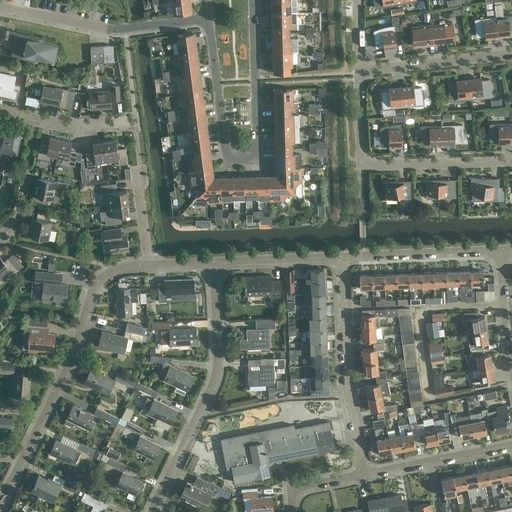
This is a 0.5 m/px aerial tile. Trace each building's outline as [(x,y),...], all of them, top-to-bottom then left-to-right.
[(169,0),(165,1),(167,14),(189,12),(187,0),(169,0)] [(296,12),(295,0),(273,0),(274,13),(290,12),(296,12)] [(511,14),(503,15),(502,3),(494,4),(495,16),(497,36),(510,35),(509,32),(511,31),(511,14)] [(275,32),(287,32),(287,26),(291,26),(290,12),(274,13),(275,32)] [(485,35),(485,38),(497,36),(495,16),(475,19),(477,36),(485,35)] [(446,42),(446,39),(454,38),(452,21),(431,24),(434,44),(446,42)] [(411,26),(413,46),(434,44),(431,24),(411,26)] [(383,46),(383,49),(396,48),(393,25),(389,26),(385,26),(383,27),(378,28),(376,29),(373,30),(373,31),(375,47),(383,46)] [(54,61),(58,44),(41,39),(41,37),(6,30),(4,38),(14,40),(11,55),(36,60),(37,58),(54,61)] [(178,54),(194,52),(191,32),(179,34),(180,40),(176,41),(178,54)] [(297,38),(291,39),(291,38),(288,38),(287,32),(275,32),(275,52),(291,52),(297,51),(297,38)] [(103,45),(104,61),(114,61),(113,45),(103,45)] [(184,73),(197,72),(194,52),(178,54),(180,67),(183,67),(184,73)] [(291,52),(275,52),(276,72),(288,72),(288,65),(292,65),(291,52)] [(21,84),(27,85),(30,70),(24,68),(21,84)] [(13,89),(15,75),(0,72),(0,94),(15,97),(16,89),(13,89)] [(183,93),(199,91),(197,72),(184,73),(185,79),(182,80),(183,93)] [(491,96),(489,79),(480,80),(480,77),(468,78),(470,98),(491,96)] [(456,79),(456,82),(448,83),(450,101),(470,98),(468,78),(456,79)] [(423,104),(421,86),(413,87),(412,84),(400,86),(403,106),(423,104)] [(55,88),(43,85),(39,101),(59,105),(72,107),(75,91),(69,90),(55,86),(55,88)] [(119,100),(118,85),(111,86),(111,92),(109,92),(109,91),(99,91),(99,93),(89,94),(90,109),(99,108),(99,107),(110,106),(110,99),(112,99),(112,100),(119,100)] [(388,87),(388,90),(380,91),(382,108),(403,106),(400,86),(388,87)] [(293,102),(292,88),(276,88),(277,109),(289,108),(297,108),(297,102),(293,102)] [(189,112),(202,111),(199,91),(183,93),(185,107),(188,106),(189,112)] [(290,114),(289,108),(277,109),(277,128),(298,128),(298,114),(290,114)] [(188,133),(204,130),(202,111),(189,112),(190,119),(187,119),(188,133)] [(498,140),(498,143),(511,143),(510,122),(489,123),(490,140),(498,140)] [(388,143),(388,146),(401,146),(401,123),(398,123),(394,123),(390,124),(387,125),(385,125),(380,126),(380,127),(380,144),(388,143)] [(454,144),(454,141),(462,141),(462,124),(441,125),(442,145),(454,144)] [(429,142),(429,145),(442,145),(441,125),(421,125),(421,142),(429,142)] [(18,130),(18,129),(14,128),(2,126),(2,127),(0,128),(0,163),(3,164),(6,152),(13,154),(13,153),(17,150),(18,150),(22,135),(21,134),(18,130)] [(290,148),(290,141),(299,141),(298,128),(277,128),(278,148),(290,148)] [(194,152),(207,150),(204,130),(188,133),(190,146),(194,145),(194,152)] [(57,156),(60,138),(49,136),(47,146),(40,144),(37,158),(49,160),(51,155),(57,156)] [(80,161),(81,153),(69,150),(71,141),(60,138),(57,156),(63,157),(62,163),(74,166),(76,160),(80,161)] [(104,141),(107,162),(117,160),(118,165),(127,164),(124,148),(117,149),(115,139),(104,141)] [(88,169),(101,167),(100,163),(107,162),(104,141),(92,142),(93,152),(85,153),(88,169)] [(294,167),(301,167),(301,154),(291,154),(290,148),(278,148),(278,168),(294,167)] [(192,158),(194,171),(194,172),(210,170),(207,150),(194,152),(195,158),(192,158)] [(300,198),(295,193),(295,186),(298,182),(302,182),(301,167),(294,167),(278,168),(279,176),(278,177),(300,198)] [(5,168),(4,174),(17,177),(19,171),(5,168)] [(211,178),(210,170),(194,172),(194,171),(187,172),(189,187),(193,187),(196,190),(197,195),(192,201),(212,178),(211,178)] [(481,178),(468,176),(468,177),(471,177),(469,187),(473,187),(473,200),(498,199),(497,178),(498,178),(498,177),(481,178)] [(300,198),(278,177),(277,177),(269,178),(270,200),(269,200),(276,200),(276,202),(282,208),(287,203),(284,200),(284,197),(288,193),(295,193),(300,198)] [(52,200),(56,182),(40,178),(39,185),(34,184),(32,195),(52,200)] [(212,179),(212,178),(192,201),(197,196),(203,196),(206,198),(206,202),(221,202),(221,201),(220,179),(212,179)] [(233,198),(245,197),(245,178),(232,179),(233,198)] [(245,197),(257,197),(257,178),(245,178),(245,197)] [(269,200),(270,200),(269,178),(257,178),(257,197),(259,197),(259,200),(269,200)] [(221,201),(231,201),(231,198),(233,198),(232,179),(220,179),(221,201)] [(455,197),(455,179),(457,179),(423,180),(425,180),(426,198),(455,197)] [(410,203),(410,181),(412,181),(412,180),(382,181),(382,182),(385,181),(386,199),(401,199),(401,204),(410,203)] [(107,204),(128,201),(126,190),(116,191),(115,183),(100,185),(102,199),(106,198),(107,204)] [(121,223),(120,214),(129,213),(128,201),(107,204),(108,211),(100,212),(101,220),(105,220),(105,225),(121,223)] [(48,240),(52,222),(35,219),(34,226),(29,225),(27,236),(48,240)] [(127,250),(125,234),(119,235),(119,228),(102,231),(103,242),(108,241),(109,252),(119,251),(119,252),(127,251),(127,250)] [(11,277),(23,267),(12,254),(4,261),(0,257),(0,277),(6,272),(11,277)] [(306,282),(311,281),(324,281),(323,269),(307,269),(307,277),(306,277),(306,282)] [(470,271),(470,283),(483,283),(482,270),(470,271)] [(66,301),(67,284),(59,284),(60,279),(52,279),(52,272),(35,271),(34,282),(43,282),(42,296),(53,297),(52,300),(66,301)] [(452,294),(452,284),(458,284),(458,271),(445,272),(445,284),(446,291),(446,301),(457,300),(457,294),(452,294)] [(459,300),(465,300),(464,284),(470,283),(470,271),(458,271),(458,284),(459,300)] [(421,285),(433,285),(433,272),(420,273),(421,285)] [(433,285),(445,284),(445,272),(433,272),(433,285)] [(396,286),(409,286),(408,273),(396,274),(396,286)] [(414,294),(414,286),(421,285),(420,273),(408,273),(409,286),(409,294),(414,294)] [(372,287),(384,287),(384,274),(371,275),(372,287)] [(384,287),(396,286),(396,274),(384,274),(384,287)] [(271,281),(271,275),(244,276),(244,284),(244,295),(272,294),(272,297),(280,297),(279,281),(271,281)] [(359,288),(372,287),(371,275),(359,275),(359,288)] [(193,291),(193,278),(164,279),(165,293),(181,293),(182,298),(194,298),(196,298),(195,291),(193,291)] [(311,294),(324,293),(324,281),(311,281),(311,294)] [(118,315),(132,314),(131,301),(138,301),(137,288),(116,289),(118,315)] [(446,301),(446,291),(440,291),(441,297),(434,297),(434,302),(447,302),(446,301)] [(471,291),(471,301),(484,300),(483,291),(471,291)] [(312,306),(325,305),(324,293),(311,294),(312,306)] [(414,294),(409,294),(409,303),(420,303),(420,298),(415,298),(415,294),(414,294)] [(365,299),(365,295),(359,295),(360,305),(370,305),(369,299),(365,299)] [(308,306),(308,318),(325,317),(325,305),(312,306),(308,306)] [(398,315),(410,314),(409,307),(397,308),(398,315)] [(398,315),(397,308),(361,310),(361,314),(360,314),(361,327),(375,326),(379,326),(379,315),(384,315),(389,316),(398,315)] [(467,332),(485,329),(483,316),(477,317),(476,312),(464,312),(467,332)] [(309,330),(326,329),(325,317),(308,318),(309,330)] [(247,348),(269,347),(269,328),(274,327),(274,319),(260,320),(260,328),(246,329),(246,339),(239,339),(240,348),(247,348)] [(437,321),(426,323),(428,337),(444,335),(443,329),(438,329),(437,321)] [(383,337),(375,338),(375,326),(361,327),(362,340),(374,339),(374,343),(383,342),(383,337)] [(53,350),(54,334),(48,333),(48,329),(25,327),(25,334),(30,334),(28,350),(36,351),(36,349),(53,350)] [(195,343),(195,328),(169,329),(169,330),(161,330),(161,343),(170,343),(170,344),(195,343)] [(127,338),(129,339),(130,337),(141,340),(143,334),(125,329),(123,337),(127,338)] [(309,342),(326,341),(326,329),(309,330),(309,342)] [(481,343),(487,342),(485,329),(467,332),(469,344),(470,350),(482,348),(481,343)] [(123,352),(127,338),(123,337),(101,331),(98,346),(123,352)] [(310,353),(314,353),(327,353),(326,341),(309,342),(310,353)] [(363,361),(377,360),(376,350),(384,349),(383,342),(374,343),(373,343),(373,348),(362,349),(363,361)] [(430,357),(442,355),(441,343),(428,345),(430,357)] [(471,369),(491,366),(489,354),(483,354),(482,348),(470,350),(471,357),(475,356),(477,363),(470,364),(471,369)] [(314,366),(327,365),(327,353),(314,353),(314,366)] [(164,363),(170,364),(171,358),(150,355),(150,361),(164,363)] [(442,355),(430,357),(431,364),(443,362),(442,355)] [(248,385),(274,384),(273,358),(259,359),(260,368),(248,369),(248,385)] [(375,379),(386,377),(385,370),(378,371),(377,360),(363,361),(364,374),(374,373),(375,379)] [(0,371),(13,373),(14,363),(0,361),(0,371)] [(186,390),(193,376),(170,366),(170,364),(164,363),(159,372),(165,374),(163,379),(176,385),(174,390),(184,395),(186,390)] [(315,378),(328,377),(327,365),(314,366),(315,378)] [(472,388),(489,386),(488,380),(493,379),(491,366),(471,369),(473,382),(471,382),(472,388)] [(107,394),(113,380),(90,369),(83,382),(96,388),(107,394)] [(28,396),(30,374),(15,373),(13,395),(28,396)] [(130,387),(133,380),(117,373),(114,379),(130,387)] [(310,378),(310,390),(328,389),(328,377),(315,378),(310,378)] [(368,398),(381,395),(389,394),(386,377),(375,379),(376,383),(365,386),(368,398)] [(297,383),(297,378),(289,379),(290,391),(298,391),(297,383)] [(157,392),(137,382),(134,388),(154,397),(157,392)] [(435,395),(453,392),(452,386),(434,389),(435,395)] [(383,406),(381,395),(368,398),(370,410),(381,408),(381,413),(395,410),(396,410),(394,403),(383,406)] [(153,400),(147,398),(144,405),(149,408),(147,413),(170,424),(176,411),(153,399),(153,400)] [(421,399),(410,401),(410,407),(422,405),(421,399)] [(87,428),(93,415),(73,405),(65,421),(65,423),(70,425),(71,425),(75,427),(77,423),(87,428)] [(509,421),(506,406),(496,408),(496,410),(486,412),(488,420),(487,420),(488,423),(492,423),(494,431),(507,428),(506,422),(509,421)] [(115,427),(117,424),(119,418),(96,407),(94,413),(110,421),(110,422),(110,424),(115,427)] [(474,437),(480,435),(480,434),(486,432),(484,420),(487,420),(488,420),(486,412),(485,409),(481,410),(481,412),(469,414),(471,421),(474,437)] [(385,417),(386,418),(394,416),(394,418),(396,418),(395,410),(381,413),(376,414),(377,419),(384,418),(385,417)] [(438,442),(450,440),(448,429),(452,428),(452,426),(449,414),(449,413),(444,414),(445,418),(444,418),(445,426),(435,428),(438,442)] [(462,423),(461,414),(456,415),(456,413),(449,414),(452,426),(457,425),(460,438),(466,436),(466,438),(474,437),(471,421),(462,423)] [(0,426),(12,427),(12,418),(0,417),(0,426)] [(377,419),(372,420),(373,426),(385,423),(384,418),(377,419)] [(125,426),(141,434),(143,429),(127,421),(125,426)] [(333,448),(328,421),(292,428),(292,425),(221,438),(226,467),(231,467),(234,482),(269,475),(267,462),(288,457),(333,449),(333,448)] [(417,426),(417,424),(416,422),(409,423),(410,429),(404,431),(403,428),(399,429),(400,434),(403,449),(415,446),(413,435),(419,434),(417,426)] [(424,425),(423,422),(417,424),(417,426),(419,434),(419,435),(423,434),(425,444),(438,442),(435,428),(434,423),(424,425)] [(383,438),(381,428),(374,429),(379,454),(391,451),(388,437),(383,438)] [(391,451),(403,449),(400,434),(388,437),(391,451)] [(153,459),(159,446),(139,436),(133,449),(153,459)] [(74,464),(80,452),(76,450),(56,440),(49,452),(70,463),(70,462),(74,464)] [(76,448),(92,455),(95,450),(79,442),(76,448)] [(107,463),(123,470),(126,465),(110,457),(107,463)] [(507,479),(508,485),(510,484),(511,483),(511,472),(511,465),(499,467),(501,480),(507,479)] [(490,482),(490,484),(496,483),(496,481),(501,480),(499,467),(487,469),(490,482)] [(490,482),(487,469),(476,472),(480,494),(481,498),(487,497),(484,483),(490,482)] [(136,494),(142,482),(122,472),(116,485),(129,491),(126,496),(133,500),(136,494)] [(467,486),(469,496),(480,494),(476,472),(464,474),(467,486)] [(456,490),(461,489),(461,488),(467,486),(464,474),(453,476),(455,491),(456,490)] [(51,481),(39,475),(31,491),(52,501),(60,484),(52,480),(51,481)] [(455,491),(453,476),(441,479),(445,503),(450,502),(448,495),(456,493),(456,490),(455,491)] [(78,493),(81,487),(65,479),(62,485),(78,493)] [(231,492),(206,480),(201,489),(186,482),(179,496),(203,508),(210,494),(213,496),(215,491),(228,498),(231,492)] [(93,506),(104,511),(105,509),(109,501),(85,489),(80,500),(93,506)] [(257,497),(256,491),(242,492),(243,498),(249,497),(250,511),(272,511),(271,496),(257,497)] [(401,502),(400,494),(389,497),(389,499),(384,500),(386,511),(395,511),(406,510),(404,502),(401,502)] [(386,511),(384,500),(384,498),(368,501),(369,511),(386,511)] [(431,511),(429,503),(414,506),(414,511),(431,511)]
